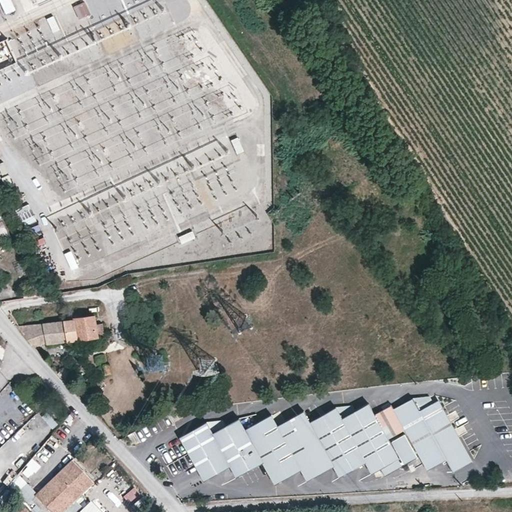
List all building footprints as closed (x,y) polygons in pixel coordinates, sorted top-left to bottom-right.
[(12,0),(0,0),(7,13),(16,9),(12,0)] [(79,19),(90,14),(84,1),(73,6),(79,19)] [(54,32),(60,29),(54,16),(48,18),(54,32)] [(5,39),(0,40),(0,56),(10,53),(5,39)] [(238,136),(229,140),(236,155),(244,151),(238,136)] [(27,197),(13,203),(18,214),(32,208),(27,197)] [(32,208),(18,214),(21,220),(34,214),(32,208)] [(194,230),(180,236),(183,243),(196,237),(194,230)] [(63,253),(70,268),(77,265),(70,250),(63,253)] [(43,323),(47,343),(105,335),(103,323),(98,324),(96,315),(75,317),(76,320),(43,323)] [(34,347),(47,343),(43,323),(19,326),(34,347)] [(66,368),(59,373),(68,384),(75,377),(66,368)] [(421,410),(434,403),(430,396),(414,398),(421,410)] [(472,461),(439,400),(434,403),(421,410),(414,398),(395,408),(392,405),(375,414),(389,439),(406,429),(429,469),(447,459),(453,472),(472,461)] [(355,411),(343,418),(337,407),(310,422),(335,466),(342,477),(366,463),(372,474),(381,469),(400,458),(389,439),(375,414),(369,404),(355,411)] [(343,418),(355,411),(352,406),(337,407),(343,418)] [(48,410),(42,414),(51,428),(57,423),(48,410)] [(264,463),(276,484),(302,470),(308,481),(311,480),(335,466),(310,422),(304,411),(278,426),(272,414),(245,429),(264,463)] [(180,437),(205,481),(231,467),(237,477),(264,463),(245,429),(239,418),(226,426),(214,433),(207,422),(180,437)] [(214,433),(226,426),(223,420),(207,422),(214,433)] [(419,457),(406,433),(393,440),(403,457),(400,458),(381,469),(385,476),(419,457)] [(93,484),(71,461),(26,505),(32,511),(64,511),(74,503),(93,484)] [(32,462),(21,472),(27,479),(34,474),(35,476),(40,470),(32,462)] [(35,496),(17,477),(9,487),(26,505),(35,496)] [(26,511),(17,503),(9,511),(26,511)] [(64,511),(82,511),(74,503),(64,511)]
